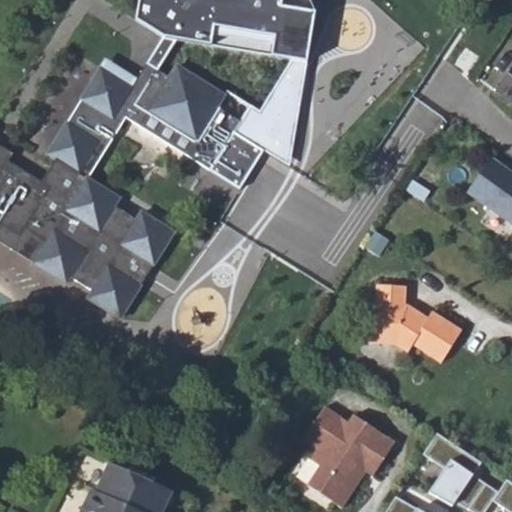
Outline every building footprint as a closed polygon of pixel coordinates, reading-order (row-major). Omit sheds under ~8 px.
[(303,0),(141,0),(141,5),(156,44),(169,51),(286,73),(307,77),(316,28),(303,0)] [(156,44),(145,63),(157,70),(169,51),(156,44)] [(0,223),(20,235),(25,227),(49,242),(54,234),(85,252),(70,277),(91,290),(87,297),(119,317),(172,231),(140,212),(136,219),(115,206),(119,198),(87,178),(124,119),(138,127),(148,112),(194,140),(185,156),(208,171),(240,121),(216,106),(223,95),(176,65),(168,77),(157,70),(145,63),(131,86),(100,67),(48,153),(55,158),(40,181),(7,161),(12,154),(0,145),(0,223)] [(511,64),(494,90),(511,102),(511,64)] [(249,107),(240,121),(273,143),(292,153),(307,77),(286,73),(267,116),(249,107)] [(138,127),(185,156),(194,140),(148,112),(138,127)] [(240,121),(208,171),(241,191),(273,143),(240,121)] [(511,176),(488,159),(466,190),(511,223),(511,176)] [(0,241),(66,283),(70,277),(85,252),(54,234),(49,242),(25,227),(20,235),(0,223),(0,241)] [(433,314),(428,321),(427,323),(418,318),(417,313),(408,308),(404,308),(405,290),(376,289),(375,306),(371,306),(371,345),(394,345),(407,353),(412,346),(440,364),(461,332),(433,314)] [(428,321),(417,313),(418,318),(427,323),(428,321)] [(306,487),(341,509),(357,483),(355,480),(361,471),(364,473),(370,478),(393,443),(352,416),(347,423),(323,407),(301,441),(317,450),(310,460),(320,466),(306,487)] [(511,511),(511,485),(505,480),(496,493),(470,476),(479,463),(435,434),(421,455),(443,470),(426,494),(451,507),(453,503),(469,511),(483,511),(491,501),(507,511),(511,511)] [(101,470),(81,511),(157,511),(164,498),(101,470)] [(364,473),(361,471),(355,480),(357,483),(364,473)] [(418,511),(392,497),(382,511),(418,511)]
